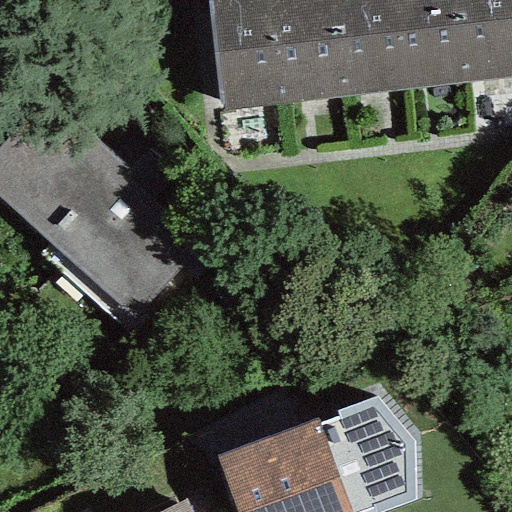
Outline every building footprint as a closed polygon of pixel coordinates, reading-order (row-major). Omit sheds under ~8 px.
[(206,0),(220,111),(281,104),(268,0),(206,0)] [(340,97),(328,0),(268,0),(281,104),(340,97)] [(387,0),(328,0),(340,97),(399,90),(387,0)] [(453,0),(387,0),(399,90),(463,82),(453,0)] [(511,0),(453,0),(463,82),(511,76),(511,0)] [(0,194),(133,317),(202,242),(151,196),(173,172),(148,150),(130,169),(47,93),(0,143),(0,194)] [(317,418),(214,455),(235,511),(375,511),(414,498),(415,440),(378,395),(317,418)] [(189,511),(183,497),(151,511),(189,511)]
